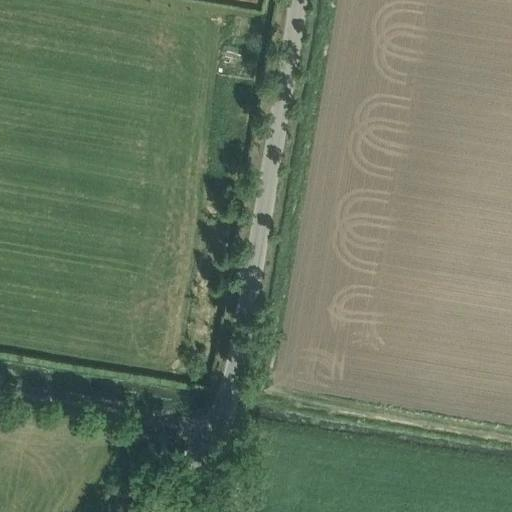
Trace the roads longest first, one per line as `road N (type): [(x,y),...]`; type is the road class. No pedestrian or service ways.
road 1 (unclassified): [(166,511),(243,395),(305,0)]
road 2 (track): [(511,437),(304,402),(245,384)]
